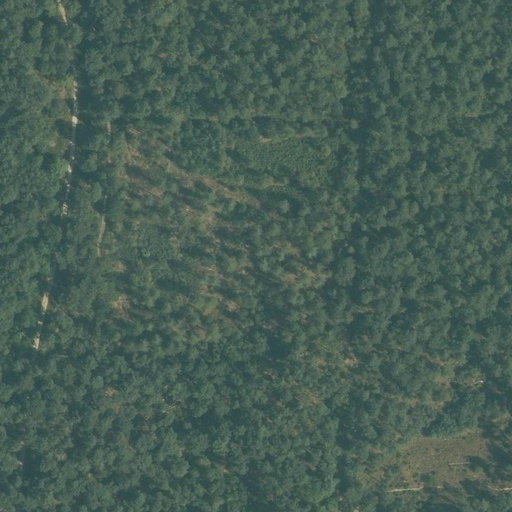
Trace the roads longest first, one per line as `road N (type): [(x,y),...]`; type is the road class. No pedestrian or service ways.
road 1 (track): [(57,0),(76,119),(31,354),(18,511)]
road 2 (track): [(335,511),(376,0)]
road 3 (track): [(511,327),(371,311),(276,359),(227,365),(98,353)]
road 4 (track): [(98,353),(121,0)]
road 5 (track): [(98,353),(85,511)]
